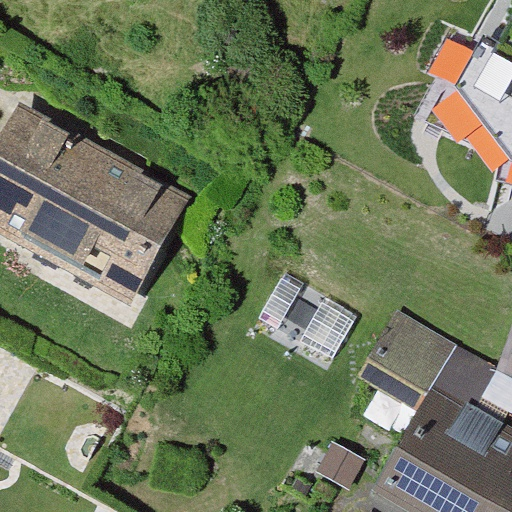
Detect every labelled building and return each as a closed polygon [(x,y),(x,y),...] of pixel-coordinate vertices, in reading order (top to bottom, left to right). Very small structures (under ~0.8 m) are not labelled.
[(511,34),(504,51),(486,41),(441,124),(511,162),(511,34)] [(185,210),(30,125),(0,179),(0,228),(135,302),(185,210)] [(455,350),(402,316),(362,378),(416,412),(455,350)] [(463,441),(435,426),(393,502),(411,511),(511,511),(511,440),(475,419),(463,441)] [(364,461),(331,446),(318,474),(350,490),(364,461)]
